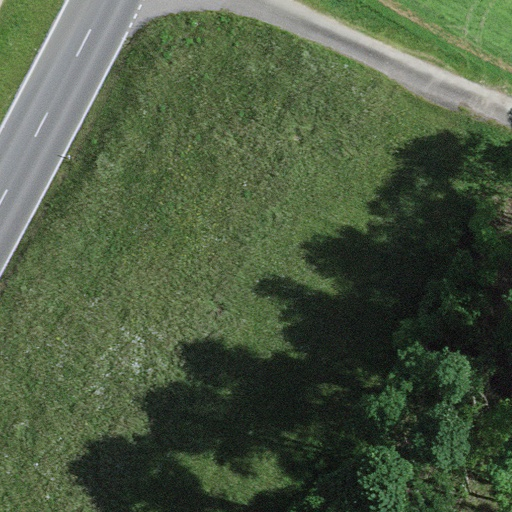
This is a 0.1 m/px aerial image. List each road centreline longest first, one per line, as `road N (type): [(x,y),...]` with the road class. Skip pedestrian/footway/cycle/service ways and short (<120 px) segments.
road 1 (track): [(253,0),(511,115)]
road 2 (primary): [(0,200),(103,0)]
